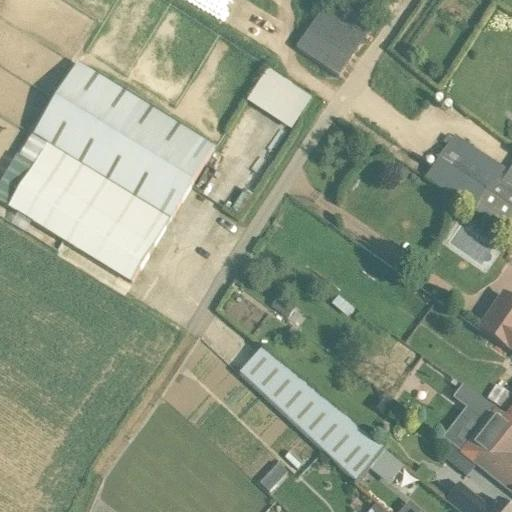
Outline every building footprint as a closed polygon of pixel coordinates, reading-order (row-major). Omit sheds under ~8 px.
[(294,51),(337,75),(361,32),(318,8),(294,51)] [(34,140),(171,225),(216,152),(79,68),(34,140)] [(289,130),(308,96),(261,70),(241,104),(289,130)] [(455,137),(425,181),(479,217),(509,173),(455,137)] [(171,225),(34,140),(32,139),(20,160),(12,155),(0,174),(0,207),(131,289),(171,225)] [(511,167),(509,173),(479,217),(511,239),(511,167)] [(287,321),(297,308),(280,296),(270,308),(287,321)] [(511,303),(501,296),(476,331),(511,356),(511,303)] [(354,312),(339,299),(332,306),(348,320),(354,312)] [(239,376),(355,486),(384,453),(262,352),(239,376)] [(465,457),(477,467),(511,495),(511,424),(504,419),(499,415),(476,397),(462,387),(453,400),(489,428),(465,457)] [(496,387),(487,401),(503,411),(511,397),(496,387)] [(466,479),(477,467),(465,457),(464,458),(453,449),(444,461),(466,479)] [(415,478),(425,486),(433,476),(423,468),(415,478)] [(271,494),(280,484),(270,475),(261,485),(260,486),(270,495),(271,494)] [(460,486),(459,487),(446,504),(455,511),(509,511),(497,502),(490,511),(460,486)] [(421,511),(410,502),(400,511),(421,511)]
